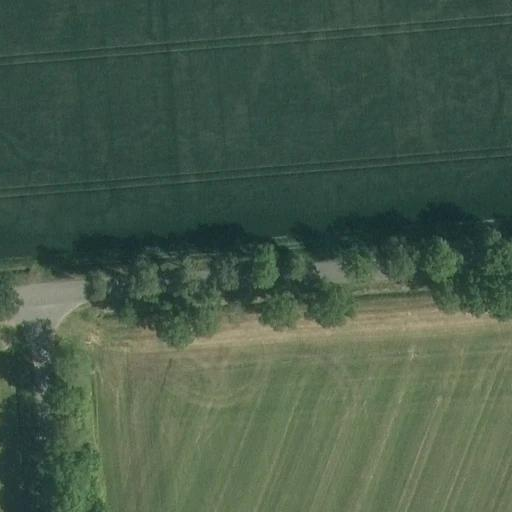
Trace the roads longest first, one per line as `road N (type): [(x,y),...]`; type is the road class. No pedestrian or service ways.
road 1 (tertiary): [(40,293),(511,259)]
road 2 (unclassified): [(51,511),(40,293)]
